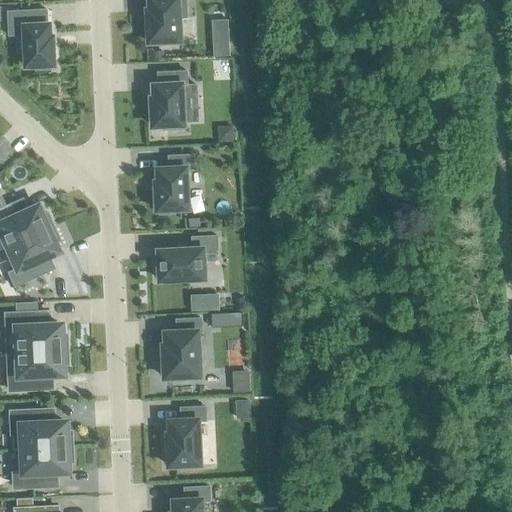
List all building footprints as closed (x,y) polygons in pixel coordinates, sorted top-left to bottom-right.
[(149,0),(150,10),(147,10),(149,43),(180,41),(179,18),(187,17),(186,0),(149,0)] [(49,37),(49,24),(47,24),(47,10),(8,11),(9,35),(25,35),(26,67),(36,66),(36,70),(51,69),(51,65),(53,65),(52,37),(49,37)] [(164,51),(153,52),(153,60),(164,60),(164,51)] [(154,98),(152,98),(153,127),(166,126),(166,130),(182,129),(181,125),(184,125),(182,86),(187,85),(187,71),(158,72),(158,85),(154,85),(154,98)] [(223,127),(218,133),(218,142),(234,142),(233,126),(223,127)] [(158,182),(155,182),(156,194),(152,194),(153,208),(157,208),(157,211),(159,210),(160,214),(175,214),(175,210),(188,209),(186,170),(194,169),(193,155),(168,156),(169,169),(158,169),(158,182)] [(0,229),(8,247),(54,227),(47,213),(43,215),(39,206),(17,216),(12,204),(0,209),(0,229)] [(199,219),(189,219),(189,227),(199,227),(199,219)] [(54,227),(8,247),(18,269),(9,273),(15,286),(43,273),(38,261),(59,251),(55,243),(60,241),(54,227)] [(160,280),(204,278),(203,251),(218,250),(217,236),(192,237),(192,250),(159,251),(159,263),(155,263),(156,278),(160,278),(160,280)] [(37,302),(15,303),(16,314),(37,313),(37,302)] [(8,352),(67,349),(67,334),(62,334),(61,325),(37,326),(37,313),(16,314),(6,314),(8,352)] [(242,313),(212,314),(212,326),(242,325),(242,313)] [(176,319),(177,332),(165,333),(166,345),(163,345),(164,361),(160,361),(161,375),(165,375),(165,378),(200,376),(198,333),(202,333),(201,318),(176,319)] [(8,352),(10,390),(40,389),(40,376),(64,374),(63,365),(68,364),(67,349),(8,352)] [(249,372),(233,372),(234,392),(249,391),(249,372)] [(249,400),(236,401),(237,419),(250,418),(249,400)] [(165,463),(169,463),(169,466),(200,465),(198,421),(206,421),(205,406),(180,408),(181,420),(169,421),(170,434),(167,434),(168,449),(164,449),(165,463)] [(11,412),(13,450),(72,447),(71,432),(66,432),(66,422),(42,423),(41,410),(11,412)] [(72,447),(13,450),(22,450),(23,473),(14,473),(14,488),(45,486),(44,473),(68,472),(68,462),(73,462),(72,447)] [(173,511),(202,511),(202,503),(210,502),(209,486),(184,488),(185,500),(173,501),(173,511)] [(31,499),(17,499),(18,509),(32,508),(31,499)]
